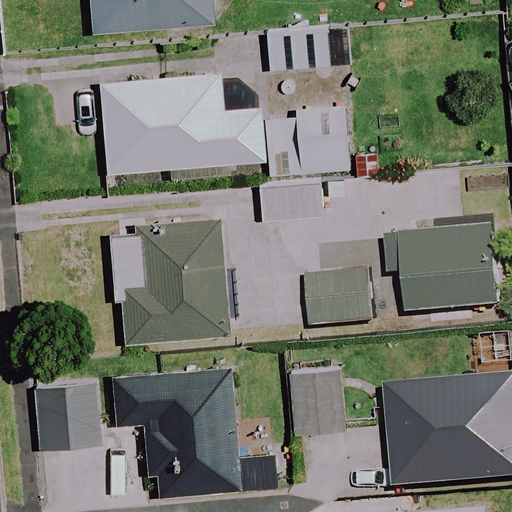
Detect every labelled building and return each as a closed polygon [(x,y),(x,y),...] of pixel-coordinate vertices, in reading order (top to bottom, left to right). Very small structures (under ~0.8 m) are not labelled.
[(95,0),(98,32),(216,24),(214,0),(95,0)] [(354,64),(351,25),(274,31),(277,69),(354,64)] [(352,112),(267,119),(265,106),(225,109),(222,73),(104,83),(112,173),(270,159),(271,174),(357,166),(352,112)] [(325,215),(323,183),(264,187),(266,219),(325,215)] [(236,333),(223,219),(113,231),(125,345),(236,333)] [(502,305),(496,230),(408,237),(414,312),(502,305)] [(383,320),(379,273),(313,278),(317,325),(383,320)] [(347,431),(343,360),(294,363),(299,434),(347,431)] [(246,453),(238,363),(118,373),(122,424),(148,422),(154,496),(286,485),(283,450),(246,453)] [(101,372),(38,374),(41,449),(103,447),(101,372)] [(511,477),(511,375),(394,386),(403,487),(511,477)]
